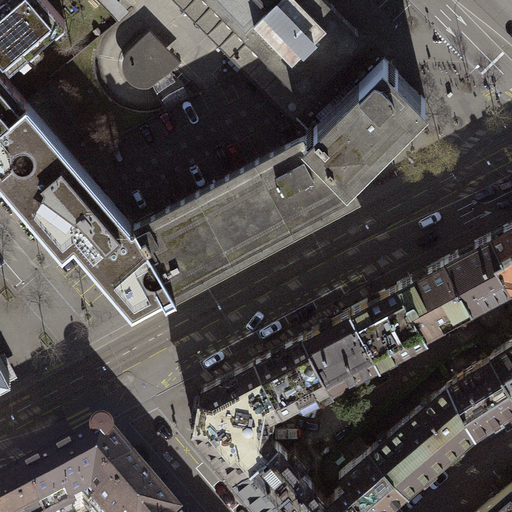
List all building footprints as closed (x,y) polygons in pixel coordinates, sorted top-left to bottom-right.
[(0,56),(10,68),(66,20),(48,0),(0,0),(0,123),(27,100),(0,68),(0,56)] [(117,0),(97,0),(118,21),(128,11),(117,0)] [(174,0),(293,120),(365,50),(352,37),(359,30),(356,27),(344,16),(338,10),(328,0),(174,0)] [(384,56),(359,30),(352,37),(365,50),(377,62),(384,56)] [(170,69),(141,40),(130,51),(127,57),(125,63),(127,70),(130,75),(135,80),(141,82),(147,82),(154,80),(170,69)] [(305,133),(348,176),(426,99),(384,56),(377,62),(365,50),(293,120),(305,133)] [(74,242),(132,310),(174,287),(136,223),(134,224),(27,100),(0,123),(0,178),(63,252),(74,242)] [(348,176),(305,133),(136,223),(174,287),(188,280),(355,191),(348,176)] [(511,220),(491,232),(503,254),(495,258),(511,287),(511,286),(511,220)] [(491,232),(445,256),(472,307),(511,287),(495,258),(503,254),(491,232)] [(445,256),(399,281),(426,332),(472,307),(445,256)] [(392,285),(351,307),(380,360),(419,338),(427,334),(426,332),(399,281),(392,285)] [(332,385),(380,360),(351,307),(304,332),(332,385)] [(334,388),(332,385),(304,332),(256,357),(280,402),(278,403),(281,407),(322,385),(327,392),(334,388)] [(511,386),(511,338),(491,352),(491,353),(511,386)] [(0,379),(11,373),(0,352),(0,379)] [(475,430),(511,406),(511,386),(491,353),(448,380),(475,430)] [(202,386),(194,428),(235,475),(274,442),(273,441),(262,428),(266,410),(278,403),(280,402),(256,357),(202,386)] [(443,385),(371,446),(407,488),(468,436),(475,430),(448,380),(443,385)] [(92,440),(91,444),(19,482),(35,511),(73,511),(91,502),(98,510),(111,499),(103,490),(130,468),(113,448),(113,444),(112,441),(109,438),(106,436),(102,435),(98,436),(95,437),(92,440)] [(235,475),(266,511),(275,511),(312,480),(312,479),(278,439),(277,440),(276,439),(273,441),(274,442),(235,475)] [(379,511),(407,488),(371,446),(370,445),(339,471),(346,480),(335,489),(336,490),(335,491),(352,511),(379,511)] [(168,511),(130,468),(103,490),(111,499),(98,510),(95,511),(168,511)] [(327,498),(312,480),(275,511),(352,511),(335,491),(327,498)] [(475,511),(511,511),(511,481),(475,511)] [(0,511),(35,511),(19,482),(0,492),(0,511)]
